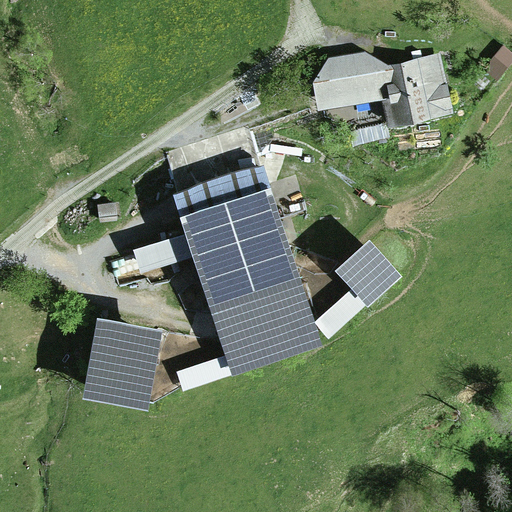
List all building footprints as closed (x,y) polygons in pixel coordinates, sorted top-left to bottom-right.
[(511,42),(509,40),(488,63),(502,76),(511,65),(511,42)] [(329,57),(314,79),(321,109),(382,99),(388,126),(452,112),(441,55),(390,64),(368,52),(329,57)] [(266,165),(174,194),(231,373),(323,344),(266,165)] [(369,237),(336,265),(369,302),(402,274),(369,237)] [(123,270),(143,264),(139,252),(120,257),(123,270)] [(164,325),(97,313),(83,394),(150,406),(164,325)]
